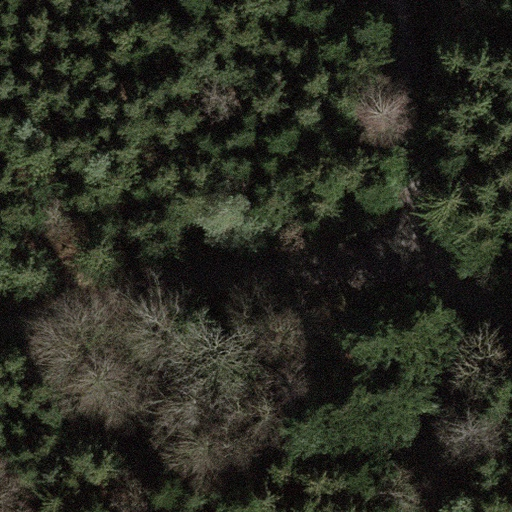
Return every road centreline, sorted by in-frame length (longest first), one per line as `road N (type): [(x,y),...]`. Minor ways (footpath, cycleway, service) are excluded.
road 1 (track): [(0,339),(163,288),(326,263),(431,275),(450,357),(436,511)]
road 2 (track): [(511,312),(431,275),(387,0)]
